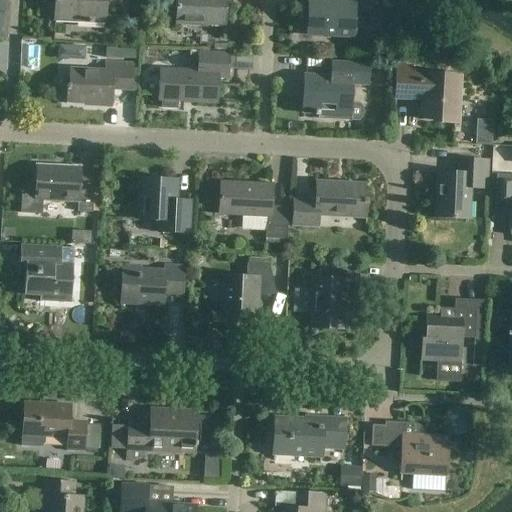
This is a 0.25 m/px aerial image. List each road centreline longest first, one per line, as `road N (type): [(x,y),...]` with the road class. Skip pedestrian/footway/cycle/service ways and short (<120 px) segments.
road 1 (residential): [(270,148),(12,131)]
road 2 (residential): [(392,271),(400,155),(270,148)]
road 3 (residential): [(241,364),(387,368),(392,271)]
road 4 (residential): [(0,352),(241,364)]
road 5 (residential): [(240,511),(241,364)]
road 6 (residential): [(270,148),(270,19)]
road 7 (residential): [(511,273),(392,271)]
